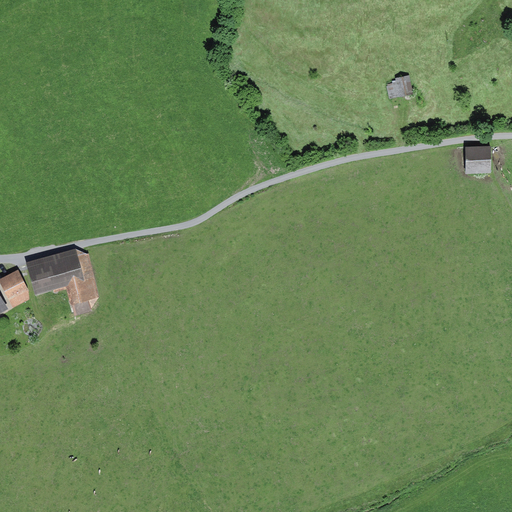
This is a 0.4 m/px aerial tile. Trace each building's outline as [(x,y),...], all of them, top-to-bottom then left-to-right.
[(413,95),(410,76),(395,79),(395,81),(392,81),(393,86),(388,87),(390,100),(413,95)] [(490,148),(466,148),(466,174),(491,174),(490,148)] [(77,251),(26,264),(35,297),(67,288),(72,308),(89,303),(101,299),(89,255),(77,251)] [(18,272),(0,280),(0,284),(13,309),(29,301),(28,291),(18,272)] [(0,296),(0,315),(8,311),(0,296)] [(92,312),(89,303),(72,308),(75,317),(92,312)]
